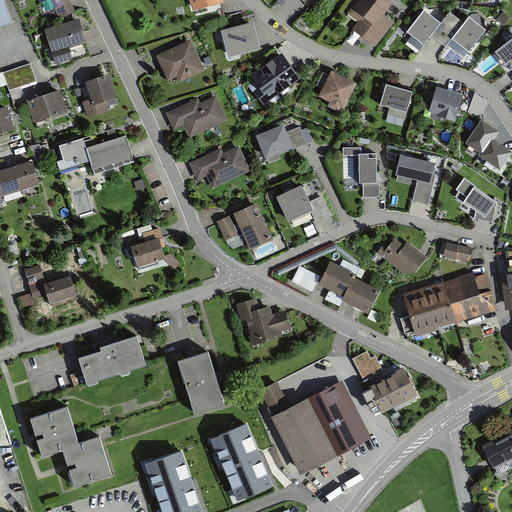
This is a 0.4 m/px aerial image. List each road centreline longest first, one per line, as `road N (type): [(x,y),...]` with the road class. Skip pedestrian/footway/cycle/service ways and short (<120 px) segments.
road 1 (residential): [(246,275),(379,218),(413,219),(489,240),(511,342)]
road 2 (residential): [(246,275),(204,247),(95,0)]
road 3 (residential): [(251,0),(304,44),(355,61),(473,78),(511,125)]
road 4 (residential): [(477,397),(246,275)]
road 5 (residential): [(27,346),(246,275)]
road 6 (primary): [(449,414),(352,511)]
